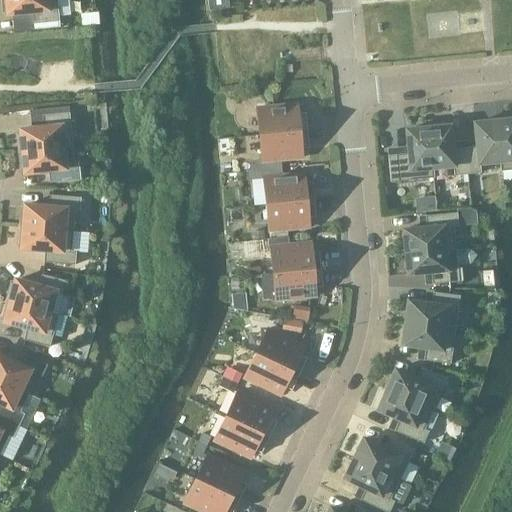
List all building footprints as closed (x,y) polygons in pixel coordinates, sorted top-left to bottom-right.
[(1,0),(3,12),(6,11),(7,15),(30,13),(31,25),(32,31),(58,29),(58,22),(57,17),(69,16),(67,0),(1,0)] [(227,0),(206,0),(208,12),(228,9),(227,0)] [(296,105),(255,109),(258,136),(305,131),(304,119),(297,119),(296,105)] [(14,135),(16,153),(71,147),(67,108),(42,110),(43,116),(41,116),(42,128),(19,131),(19,134),(14,135)] [(511,120),(496,122),(501,172),(511,170),(511,120)] [(479,164),(499,162),(500,172),(501,172),(496,122),(474,124),(476,147),(464,149),(466,175),(480,174),(479,164)] [(453,176),(466,175),(464,149),(452,150),(450,126),(427,129),(432,179),(433,178),(432,169),(452,167),(453,176)] [(432,179),(427,129),(405,131),(408,154),(388,156),(390,183),(432,179)] [(307,143),(305,131),(258,136),(261,162),(261,169),(280,168),(279,161),(301,158),(300,144),(307,143)] [(78,167),(73,168),(71,147),(16,153),(18,171),(23,171),(23,174),(47,172),(48,184),(79,180),(78,167)] [(262,179),(265,206),(313,200),(311,188),(304,189),(302,174),(281,177),(280,169),(262,171),(263,179),(262,179)] [(19,209),(17,227),(72,232),(74,211),(78,212),(79,198),(48,196),(47,208),(24,206),(23,209),(19,209)] [(314,212),(313,200),(265,206),(269,240),(287,237),(286,230),(309,228),(307,213),(314,212)] [(456,213),(457,226),(475,224),(474,211),(469,209),(456,210),(456,213)] [(429,216),(431,228),(402,231),(405,253),(454,248),(452,227),(457,226),(456,213),(429,216)] [(72,232),(17,227),(15,245),(20,246),(20,249),(43,251),(42,263),(74,266),(75,253),(70,252),(72,232)] [(262,231),(251,233),(252,241),(263,239),(262,231)] [(309,244),(269,248),(272,274),(272,275),(319,269),(318,257),(311,258),(309,244)] [(458,282),(454,248),(405,253),(407,275),(430,273),(431,285),(458,282)] [(321,282),(319,269),(272,275),(272,274),(260,275),(262,300),(275,299),(275,302),(315,297),(314,283),(321,282)] [(9,283),(4,300),(48,312),(57,315),(62,295),(66,282),(40,275),(37,287),(14,281),(13,284),(9,283)] [(432,293),(431,305),(407,301),(404,324),(454,330),(459,296),(432,293)] [(242,294),(230,295),(232,308),(243,310),(242,294)] [(4,300),(0,315),(0,318),(4,319),(3,323),(26,329),(22,341),(48,348),(51,336),(60,339),(66,317),(57,315),(48,312),(4,300)] [(294,306),(292,318),(305,321),(307,309),(294,306)] [(300,322),(284,319),(282,330),(299,332),(300,322)] [(449,365),(454,330),(404,324),(401,346),(424,349),(423,361),(449,365)] [(266,330),(254,354),(297,375),(303,364),(296,361),(302,348),(266,330)] [(0,380),(19,390),(28,372),(41,378),(47,365),(18,352),(13,363),(0,356),(0,380)] [(292,386),(297,375),(254,354),(243,378),(279,395),(286,382),(292,386)] [(226,367),(221,377),(236,384),(241,374),(226,367)] [(421,368),(416,380),(394,370),(385,391),(431,411),(445,379),(421,368)] [(221,377),(217,387),(232,394),(236,384),(221,377)] [(28,394),(19,390),(0,380),(0,418),(17,426),(23,415),(19,412),(28,394)] [(423,430),(431,411),(385,391),(377,411),(398,421),(393,431),(422,444),(428,432),(423,430)] [(236,393),(224,417),(267,438),(273,426),(266,423),(272,410),(236,393)] [(262,449),(267,438),(224,417),(213,441),(249,459),(255,446),(262,449)] [(11,439),(17,426),(0,418),(0,451),(7,437),(11,439)] [(210,437),(201,433),(197,442),(206,446),(210,437)] [(384,449),(363,439),(353,459),(398,481),(413,450),(389,438),(384,449)] [(201,455),(206,446),(197,442),(192,451),(201,455)] [(206,455),(194,480),(237,500),(242,489),(236,486),(242,473),(206,455)] [(389,500),(398,481),(353,459),(343,479),(364,489),(359,500),(384,511),(388,511),(393,502),(389,500)] [(223,511),(225,508),(232,511),(237,500),(194,480),(182,504),(199,511),(223,511)]
